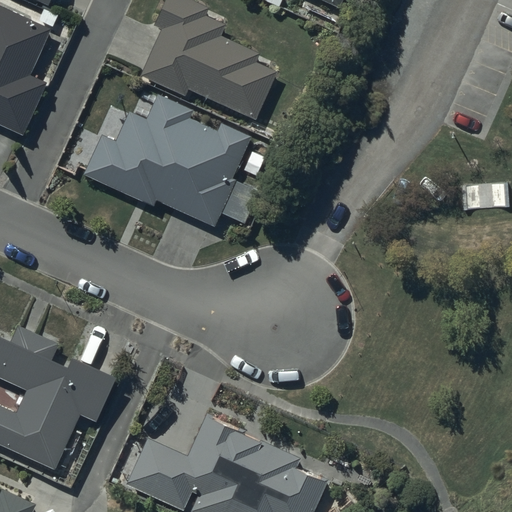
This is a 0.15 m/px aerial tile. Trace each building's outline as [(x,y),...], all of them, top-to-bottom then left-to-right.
[(30,0),(49,8),(52,0),(30,0)] [(162,33),(141,79),(185,99),(189,92),(257,123),(278,76),(257,66),(261,58),(222,40),(227,28),(208,19),(212,12),(185,0),(168,0),(155,30),(162,33)] [(311,0),(341,13),(346,0),(311,0)] [(0,130),(23,142),(48,87),(31,79),(52,34),(0,9),(0,130)] [(102,138),(82,181),(155,213),(158,206),(215,232),(236,184),(233,184),(252,140),(221,126),(218,133),(192,122),(195,114),(158,98),(147,122),(130,115),(116,144),(102,138)] [(0,326),(0,369),(30,383),(18,407),(0,398),(0,435),(56,461),(81,406),(96,413),(117,366),(73,346),(69,356),(56,350),(62,337),(19,317),(12,332),(0,326)] [(148,430),(127,476),(183,501),(191,483),(201,487),(194,503),(213,511),(312,511),(331,473),(300,459),(304,450),(207,406),(188,448),(148,430)] [(0,511),(29,511),(36,498),(3,483),(0,489),(0,511)]
